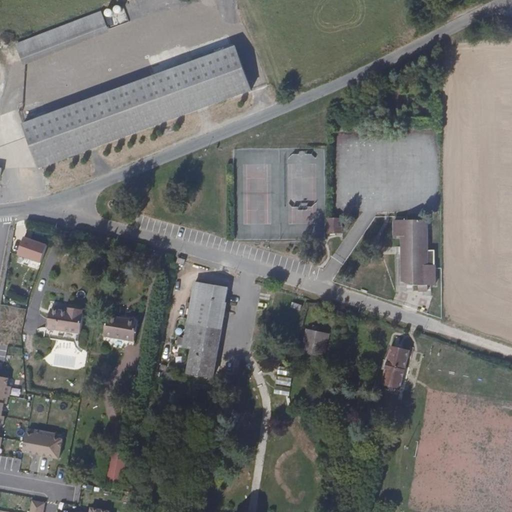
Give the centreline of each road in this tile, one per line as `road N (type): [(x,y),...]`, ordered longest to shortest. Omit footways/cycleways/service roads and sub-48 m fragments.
road 1 (tertiary): [(501,3),(333,86),(45,205)]
road 2 (residential): [(45,205),(319,284),(444,330)]
